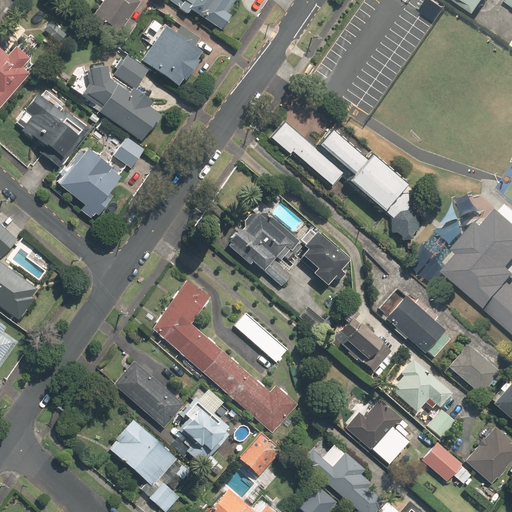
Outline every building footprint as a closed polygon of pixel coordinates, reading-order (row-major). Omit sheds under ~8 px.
[(138,3),(134,0),(102,0),(88,20),(113,38),(138,3)] [(173,0),(206,22),(218,31),(228,16),(224,13),(233,0),(173,0)] [(461,0),(483,14),(491,0),(461,0)] [(511,0),(496,0),(511,12),(511,0)] [(201,52),(162,27),(139,62),(177,87),(201,52)] [(27,59),(15,48),(7,57),(0,51),(0,106),(28,74),(20,68),(27,59)] [(134,89),(146,71),(124,56),(112,74),(134,89)] [(130,89),(126,94),(108,81),(105,66),(84,71),(87,85),(79,96),(98,109),(96,113),(139,143),(159,116),(147,108),(151,103),(130,89)] [(43,145),(38,153),(59,168),(87,131),(35,94),(14,123),(43,145)] [(342,173),(280,122),(269,135),(330,187),(342,173)] [(404,185),(368,155),(362,161),(327,131),(315,145),(351,175),(345,181),(381,212),(404,185)] [(142,151),(124,137),(116,148),(134,161),(142,151)] [(107,201),(104,199),(121,177),(84,149),(68,171),(66,169),(54,185),(95,216),(107,201)] [(488,308),(511,328),(511,214),(502,206),(487,223),(481,219),(456,248),(462,252),(447,270),(489,306),(488,308)] [(299,246),(255,209),(224,246),(247,265),(250,262),(280,287),(290,275),(287,273),(293,266),(287,261),(299,246)] [(411,220),(390,219),(390,232),(398,232),(398,241),(411,241),(411,220)] [(0,257),(16,241),(0,225),(0,257)] [(346,260),(313,233),(301,247),(304,249),(298,256),(313,269),(309,274),(324,287),(332,278),(336,281),(342,274),(337,270),(346,260)] [(33,289),(0,265),(0,308),(16,320),(31,299),(28,297),(33,289)] [(183,281),(150,329),(270,434),(296,404),(274,385),(268,392),(189,323),(207,298),(183,281)] [(383,319),(424,354),(426,352),(432,358),(449,339),(402,297),(383,319)] [(310,300),(302,311),(319,324),(327,313),(310,300)] [(243,314),(232,327),(274,363),(285,351),(243,314)] [(349,318),(331,338),(372,373),(389,353),(349,318)] [(0,364),(15,342),(0,333),(3,328),(0,326),(0,364)] [(465,345),(447,367),(480,395),(498,373),(465,345)] [(401,375),(388,390),(415,412),(423,403),(429,409),(433,404),(438,409),(451,394),(409,358),(397,372),(401,375)] [(133,360),(112,384),(162,429),(183,405),(133,360)] [(511,377),(509,375),(487,400),(511,422),(511,377)] [(222,402),(206,389),(196,402),(192,398),(170,424),(197,447),(199,445),(210,454),(227,435),(223,431),(227,426),(213,413),(222,402)] [(356,413),(342,429),(386,466),(407,441),(403,438),(407,434),(400,428),(405,423),(377,399),(361,418),(356,413)] [(454,423),(440,410),(425,425),(440,439),(454,423)] [(115,440),(106,450),(146,483),(139,490),(148,498),(147,499),(163,511),(165,511),(178,497),(171,491),(188,470),(128,421),(113,439),(115,440)] [(511,458),(511,443),(493,427),(463,462),(489,485),(511,458)] [(279,452),(258,433),(236,459),(257,478),(279,452)] [(320,440),(299,461),(357,511),(374,511),(383,502),(366,487),(369,484),(359,475),(363,471),(333,445),(330,448),(320,440)] [(470,476),(434,443),(419,459),(445,483),(452,475),(462,485),(470,476)] [(222,466),(210,457),(203,466),(215,476),(222,466)] [(317,511),(329,499),(314,486),(290,511),(317,511)] [(250,508),(227,488),(206,511),(268,511),(256,501),(250,508)] [(400,511),(395,511),(385,503),(376,511),(419,511),(409,502),(400,511)]
